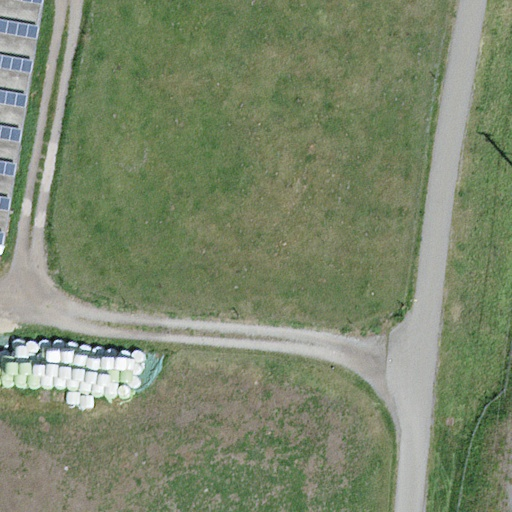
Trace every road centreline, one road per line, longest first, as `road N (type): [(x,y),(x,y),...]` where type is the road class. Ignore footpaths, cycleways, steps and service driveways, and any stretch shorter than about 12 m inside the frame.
road 1 (track): [(408,511),(419,359),(473,0)]
road 2 (track): [(419,359),(3,307)]
